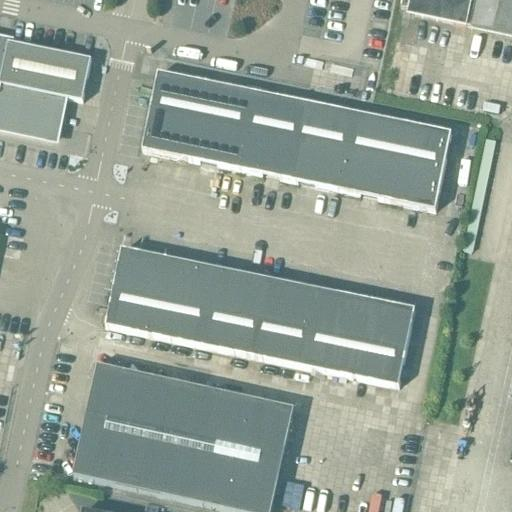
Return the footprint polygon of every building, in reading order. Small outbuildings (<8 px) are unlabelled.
[(511,0),(403,0),(401,11),(408,12),(407,18),(466,31),(470,31),(511,40),(511,0)] [(82,107),(91,64),(13,48),(14,44),(0,40),(0,134),(55,146),(64,103),(82,107)] [(142,156),(180,164),(435,216),(451,139),(158,78),(142,156)] [(122,254),(106,332),(398,392),(415,315),(122,254)] [(73,481),(214,511),(271,511),(293,414),(98,371),(73,481)]
